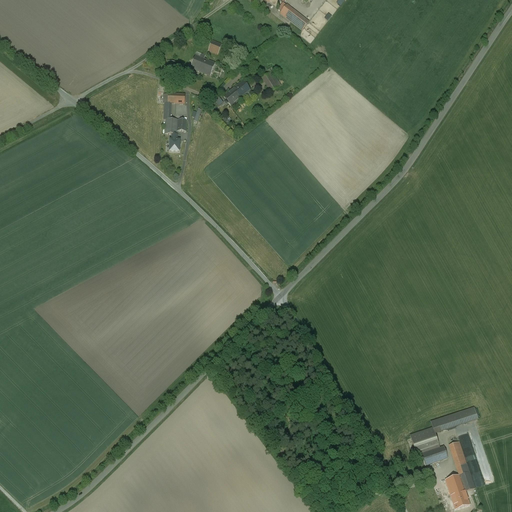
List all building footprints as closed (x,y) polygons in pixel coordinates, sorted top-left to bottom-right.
[(309,22),(287,5),(280,14),(302,31),(309,22)] [(222,45),(212,41),(208,51),(218,55),(222,45)] [(197,52),(191,69),(198,72),(203,59),(204,55),(197,52)] [(215,64),(203,59),(198,72),(210,77),(215,64)] [(176,63),(167,62),(165,73),(174,75),(176,63)] [(272,72),(268,75),(262,79),(271,93),(281,86),(272,72)] [(250,91),(243,82),(236,88),(244,97),(250,91)] [(236,88),(225,97),(232,106),(244,97),(236,88)] [(185,95),(165,95),(165,104),(167,104),(168,104),(185,104),(185,95)] [(178,120),(166,120),(165,135),(177,135),(177,132),(178,120)] [(187,121),(178,120),(177,132),(186,132),(187,121)] [(179,141),(170,141),(170,152),(179,152),(179,141)] [(432,429),(434,435),(478,420),(474,409),(431,423),(432,429)] [(434,435),(432,429),(410,437),(417,457),(421,456),(421,455),(439,449),(434,435)] [(449,446),(459,476),(469,473),(459,443),(449,446)] [(439,449),(421,455),(421,456),(425,467),(436,463),(448,459),(444,448),(439,449)] [(459,476),(445,481),(449,492),(453,490),(455,495),(465,492),(465,493),(469,491),(475,489),(469,473),(459,476)] [(453,490),(449,492),(455,510),(469,505),(466,496),(465,493),(465,492),(455,495),(453,490)]
